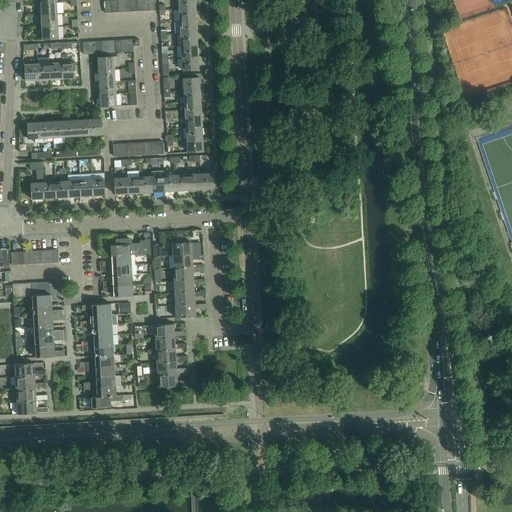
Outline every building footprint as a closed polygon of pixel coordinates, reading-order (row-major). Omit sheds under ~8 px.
[(178,0),(179,10),(196,9),(195,0),(178,0)] [(57,2),(41,3),(41,15),(58,14),(57,2)] [(196,9),(179,10),(180,22),(196,21),(196,9)] [(58,14),(41,15),(42,28),(58,27),(58,14)] [(196,21),(180,22),(181,34),(197,33),(196,21)] [(58,27),(42,28),(43,40),(59,39),(58,27)] [(197,33),(181,34),(181,46),(198,45),(197,33)] [(198,45),(181,46),(182,58),(198,57),(198,45)] [(62,59),(63,79),(75,78),(74,62),(68,62),(68,55),(62,55),(62,59)] [(98,58),(99,70),(115,69),(114,57),(98,58)] [(198,57),(182,58),(183,71),(199,70),(198,57)] [(56,63),(50,63),(50,80),(63,79),(62,59),(56,59),(56,63)] [(38,80),(37,64),(37,60),(31,60),(31,64),(25,65),(26,81),(38,80)] [(50,63),(37,64),(38,80),(50,80),(50,63)] [(115,69),(99,70),(99,82),(115,82),(115,69)] [(183,79),(184,91),(200,90),(199,78),(183,79)] [(115,82),(99,82),(100,95),(116,94),(115,82)] [(200,90),(184,91),(185,103),(201,103),(200,90)] [(116,94),(100,95),(101,107),(117,106),(116,94)] [(201,103),(185,103),(185,116),(202,115),(201,103)] [(202,115),(185,116),(186,128),(202,127),(202,115)] [(102,119),(89,120),(90,136),(102,135),(102,119)] [(77,120),(65,121),(66,137),(78,136),(77,120)] [(89,120),(77,120),(78,136),(90,136),(89,120)] [(65,121),(52,122),(53,138),(66,137),(65,121)] [(40,122),(28,123),(28,129),(29,137),(29,139),(36,139),(36,142),(41,142),(41,139),(40,122)] [(52,122),(40,122),(41,139),(41,142),(47,142),(47,138),(53,138),(52,122)] [(202,127),(186,128),(187,140),(203,139),(202,127)] [(20,129),(19,138),(29,137),(28,129),(20,129)] [(203,139),(187,140),(188,153),(204,152),(203,139)] [(37,170),(38,183),(44,182),(43,162),(30,163),(30,170),(37,170)] [(213,173),(201,174),(201,190),(214,189),(213,173)] [(188,174),(176,175),(177,191),(189,191),(188,174)] [(201,174),(188,174),(189,191),(201,190),(201,174)] [(176,175),(164,176),(165,192),(177,191),(176,175)] [(152,176),(140,177),(141,193),(153,193),(152,176)] [(164,176),(152,176),(153,193),(165,192),(164,176)] [(140,177),(127,178),(128,194),(141,193),(140,177)] [(128,194),(127,178),(115,178),(116,195),(128,194)] [(105,179),(92,180),(93,196),(106,195),(105,179)] [(80,180),(68,181),(69,197),(81,197),(80,180)] [(92,180),(80,180),(81,197),(93,196),(92,180)] [(68,181),(56,182),(57,198),(69,197),(68,181)] [(44,182),(38,183),(31,183),(32,200),(45,199),(44,182)] [(56,182),(44,182),(45,199),(57,198),(56,182)] [(111,245),(112,256),(131,255),(149,254),(149,241),(141,241),(141,244),(130,244),(129,238),(116,239),(116,245),(111,245)] [(162,257),(173,256),(192,255),(192,242),(172,243),(173,251),(162,252),(161,244),(155,244),(156,258),(162,257)] [(102,262),(102,267),(131,265),(131,255),(112,256),(112,261),(102,262)] [(173,256),(174,268),(193,267),(193,260),(204,259),(204,255),(192,255),(173,256)] [(131,265),(102,267),(103,272),(112,271),(113,276),(132,275),(131,265)] [(193,267),(174,268),(174,281),(194,280),(193,271),(198,271),(198,272),(205,271),(204,267),(193,267)] [(103,282),(103,287),(132,285),(132,275),(113,276),(113,281),(103,282)] [(194,280),(174,281),(175,293),(194,292),(194,283),(199,283),(199,284),(205,284),(205,279),(194,280)] [(132,285),(103,287),(104,292),(114,291),(114,297),(133,296),(132,285)] [(194,292),(175,293),(176,305),(195,304),(195,295),(199,295),(199,296),(206,296),(206,292),(194,292)] [(38,296),(32,296),(33,306),(52,305),(52,300),(62,299),(62,294),(56,295),(50,295),(44,295),(38,296)] [(92,310),(93,316),(112,315),(111,304),(82,306),(82,311),(92,310)] [(195,304),(176,305),(176,318),(196,317),(195,308),(200,308),(200,309),(207,308),(206,304),(195,304)] [(52,305),(33,306),(34,316),(62,315),(62,310),(52,310),(52,305)] [(83,321),(83,326),(93,326),(112,325),(117,324),(117,314),(112,315),(93,316),(93,321),(83,321)] [(62,315),(34,316),(34,327),(53,326),(53,320),(63,320),(62,315)] [(174,324),(155,325),(156,338),(175,337),(186,336),(186,331),(179,331),(179,333),(175,333),(174,324)] [(93,326),(83,326),(84,331),(94,331),(94,336),(113,335),(112,325),(93,326)] [(53,326),(34,327),(35,337),(54,336),(64,335),(63,330),(53,331),(53,326)] [(54,336),(35,337),(35,347),(54,346),(54,341),(64,340),(64,335),(54,336)] [(84,342),(85,347),(94,346),(113,345),(113,335),(94,336),(94,341),(84,342)] [(175,337),(156,338),(156,350),(176,349),(187,348),(187,344),(180,344),(180,345),(175,346),(175,337)] [(94,346),(85,347),(85,352),(95,351),(95,356),(114,355),(113,345),(94,346)] [(54,346),(35,347),(36,358),(65,356),(64,351),(55,351),(54,346)] [(176,349),(156,350),(157,363),(176,361),(188,361),(187,356),(181,356),(181,358),(176,358),(176,349)] [(85,362),(86,367),(115,366),(114,355),(95,356),(95,362),(85,362)] [(176,361),(157,363),(158,375),(177,374),(188,373),(188,368),(181,369),(182,370),(177,370),(176,361)] [(34,363),(16,364),(16,377),(35,376),(46,375),(46,371),(39,371),(39,372),(35,372),(34,363)] [(115,366),(86,367),(86,372),(96,371),(96,377),(115,376),(115,366)] [(177,374),(158,375),(158,387),(178,386),(189,385),(189,381),(182,381),(182,382),(178,383),(177,374)] [(35,376),(16,377),(17,389),(36,388),(47,387),(47,383),(40,383),(40,384),(36,385),(35,376)] [(87,383),(87,388),(116,386),(115,376),(96,377),(97,382),(87,383)] [(116,386),(87,388),(87,392),(97,392),(97,397),(116,396),(116,386)] [(36,388),(17,389),(18,402),(36,401),(36,400),(48,400),(47,395),(41,396),(41,397),(36,397),(36,388)] [(97,397),(91,397),(92,408),(111,407),(111,401),(123,401),(122,395),(116,396),(97,397)] [(36,401),(18,402),(19,414),(37,413),(48,412),(48,407),(41,408),(42,409),(37,409),(36,401)]
